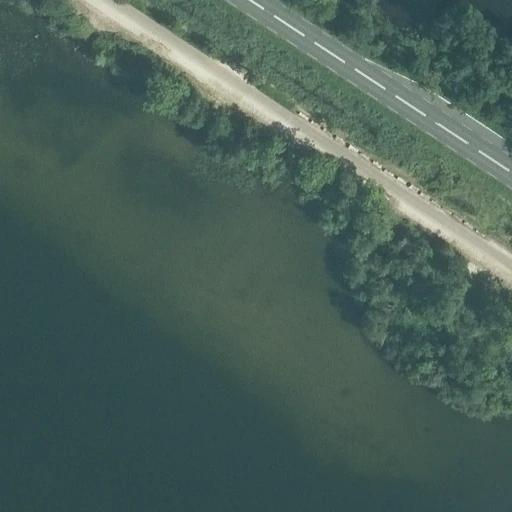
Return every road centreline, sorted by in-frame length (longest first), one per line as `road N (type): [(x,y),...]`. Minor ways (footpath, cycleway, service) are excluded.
road 1 (unclassified): [(511,263),(113,0)]
road 2 (primary): [(511,171),(251,0)]
